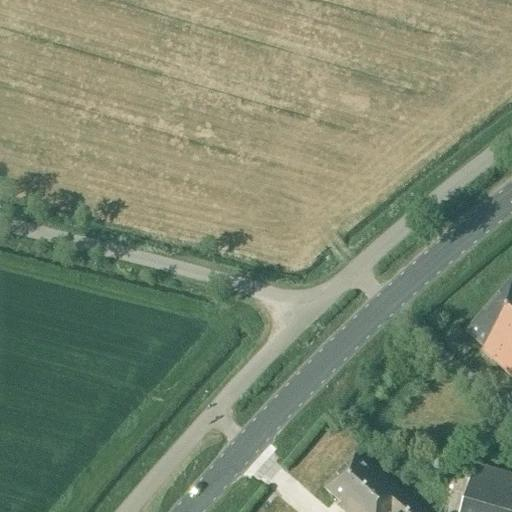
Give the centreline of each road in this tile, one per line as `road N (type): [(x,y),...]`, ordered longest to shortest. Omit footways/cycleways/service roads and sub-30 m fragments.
road 1 (unclassified): [(306,318),(271,296),(0,224)]
road 2 (secondary): [(187,511),(389,299)]
road 3 (unclassified): [(124,511),(306,318)]
road 4 (unclassified): [(363,264),(511,140)]
road 5 (secondary): [(389,299),(511,198)]
road 6 (unknown): [(210,415),(321,511)]
